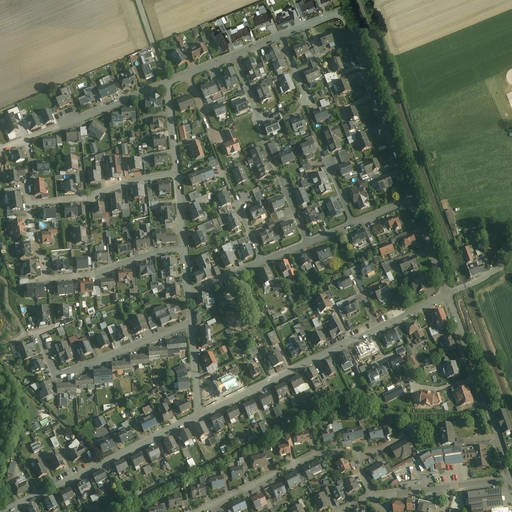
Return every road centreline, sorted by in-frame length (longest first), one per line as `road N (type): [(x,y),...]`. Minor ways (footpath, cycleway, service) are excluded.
road 1 (residential): [(447,294),(201,415)]
road 2 (residential): [(412,200),(343,10),(280,36)]
road 3 (residential): [(201,415),(3,511)]
road 4 (residential): [(511,478),(447,294)]
road 5 (residential): [(190,325),(55,377),(36,332)]
road 6 (residential): [(166,82),(0,150)]
road 7 (residential): [(358,457),(317,453),(196,511)]
road 8 (residential): [(183,249),(45,279),(42,258)]
road 9 (residential): [(176,173),(27,204)]
road 10 (residential): [(511,478),(387,494)]
